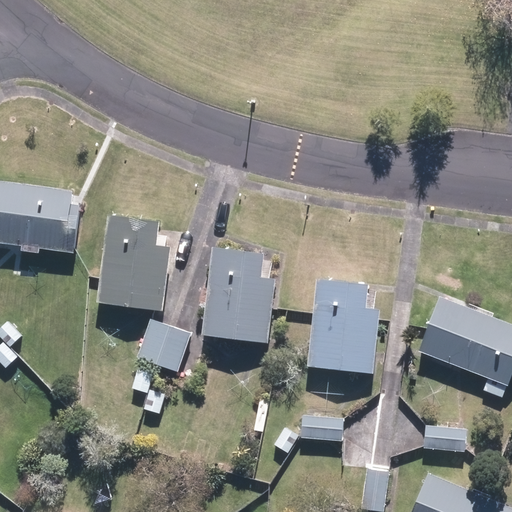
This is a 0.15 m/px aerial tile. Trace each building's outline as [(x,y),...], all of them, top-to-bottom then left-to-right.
[(0,241),(78,253),(85,204),(77,203),(77,191),(0,180),(0,241)] [(167,222),(115,215),(102,302),(167,311),(176,248),(163,246),(167,222)] [(273,255),(220,248),(208,335),(272,343),(281,279),(269,277),(273,255)] [(312,365),(378,373),(385,310),(374,308),(376,284),(322,278),(312,365)] [(511,321),(447,297),(425,352),(511,385),(511,321)] [(161,364),(176,325),(156,318),(141,357),(161,364)] [(25,335),(11,322),(0,332),(14,346),(25,335)] [(176,325),(161,364),(180,371),(195,332),(176,325)] [(7,342),(0,348),(0,358),(9,368),(21,357),(7,342)] [(135,388),(150,393),(157,373),(142,368),(135,388)] [(508,399),(511,389),(511,386),(492,378),(487,391),(508,399)] [(148,409),(162,414),(168,395),(154,390),(148,409)] [(305,437),(345,441),(347,419),(307,414),(305,437)] [(470,429),(430,425),(428,448),(468,452),(470,429)] [(302,437),(288,427),(278,443),(292,453),(302,437)] [(511,441),(511,436),(491,429),(484,448),(507,457),(511,441)] [(393,472),(371,469),(365,508),(388,511),(393,472)] [(511,511),(511,505),(434,473),(417,511),(511,511)]
